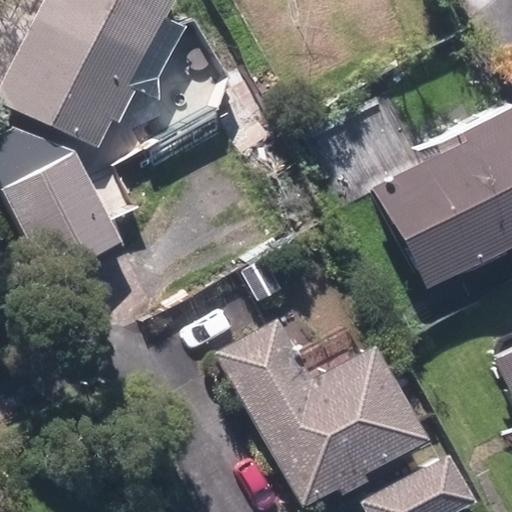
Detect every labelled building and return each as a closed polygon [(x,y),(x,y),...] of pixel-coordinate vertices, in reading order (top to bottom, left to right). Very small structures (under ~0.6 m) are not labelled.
[(38,0),(0,82),(0,93),(97,139),(162,0),(38,0)] [(368,178),(422,277),(511,228),(511,88),(458,118),(463,126),(368,178)] [(116,231),(74,145),(2,180),(45,266),(116,231)] [(213,347),(299,495),(420,426),(368,335),(307,370),(274,312),(213,347)] [(511,335),(491,346),(511,385),(511,335)] [(359,495),(369,511),(433,511),(470,491),(445,447),(359,495)]
